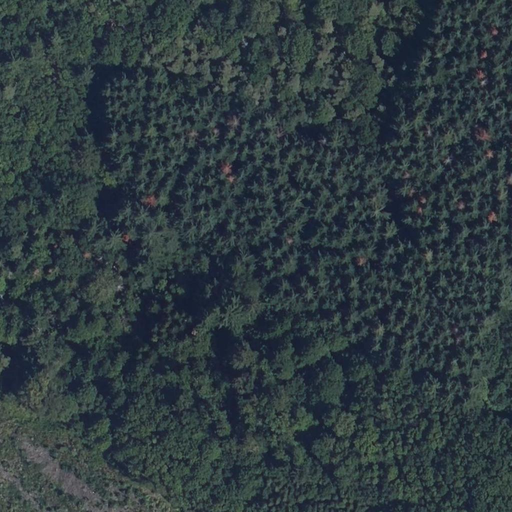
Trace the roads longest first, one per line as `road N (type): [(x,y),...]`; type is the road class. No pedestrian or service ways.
road 1 (track): [(119,11),(97,59),(97,145),(0,201)]
road 2 (track): [(168,0),(153,9),(0,17)]
